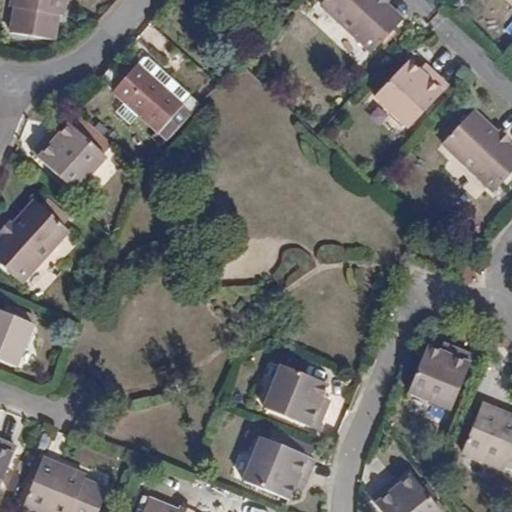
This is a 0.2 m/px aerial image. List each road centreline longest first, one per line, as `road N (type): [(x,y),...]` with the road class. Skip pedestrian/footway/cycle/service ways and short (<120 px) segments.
road 1 (residential): [(504,298),(417,292),(349,459),(345,511)]
road 2 (residential): [(7,81),(42,79),(74,62),(130,0)]
road 3 (residential): [(511,97),(409,0)]
